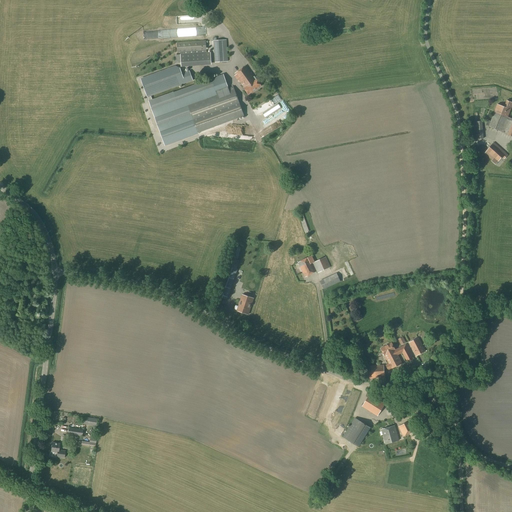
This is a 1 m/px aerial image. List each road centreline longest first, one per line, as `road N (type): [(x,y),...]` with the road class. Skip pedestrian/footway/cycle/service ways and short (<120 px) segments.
road 1 (unclassified): [(511,467),(477,455),(438,405),(409,384),(348,380),(251,340),(159,288),(54,272)]
road 2 (track): [(461,142),(454,395),(461,511)]
road 3 (unclassified): [(26,511),(54,272)]
road 4 (unclassified): [(428,0),(425,42),(455,106),(461,142)]
